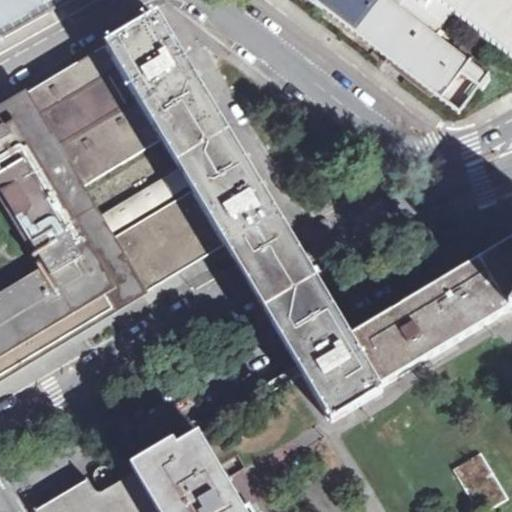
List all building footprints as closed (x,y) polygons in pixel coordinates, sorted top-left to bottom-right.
[(0,0),(0,41),(73,0),(0,0)] [(309,0),(459,116),(487,78),(433,37),(380,0),(309,0)] [(511,0),(380,0),(433,37),(452,14),(511,60),(511,0)] [(225,246),(276,216),(244,162),(186,67),(159,22),(108,52),(110,55),(224,245),(225,246)] [(0,378),(133,299),(146,291),(198,260),(224,245),(110,55),(103,59),(101,56),(75,72),(35,95),(7,112),(9,116),(0,121),(0,378)] [(299,370),(351,340),(343,327),(329,304),(300,256),(276,216),(225,246),(249,285),(277,334),(291,358),(299,370)] [(511,242),(351,340),(378,389),(469,335),(510,311),(511,307),(511,242)] [(378,389),(351,340),(299,370),(301,375),(327,420),(365,397),(378,389)] [(157,368),(153,361),(135,373),(139,379),(157,368)] [(240,511),(224,485),(198,443),(196,439),(140,472),(163,511),(240,511)] [(163,511),(140,472),(126,480),(102,494),(98,494),(95,491),(88,479),(86,480),(88,484),(41,511),(163,511)]
